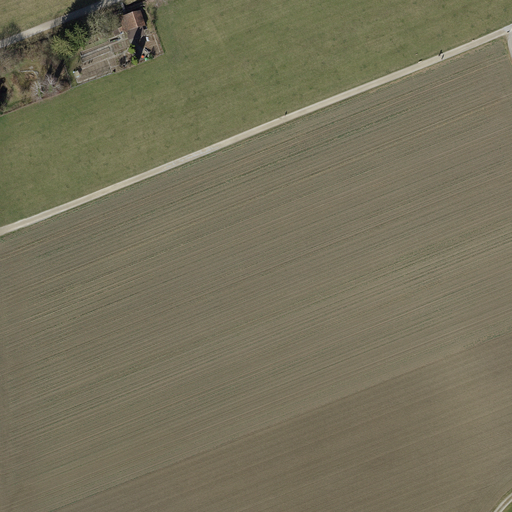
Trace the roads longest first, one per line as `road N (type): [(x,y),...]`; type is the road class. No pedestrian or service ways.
road 1 (track): [(511,27),(0,231)]
road 2 (track): [(0,45),(114,0)]
